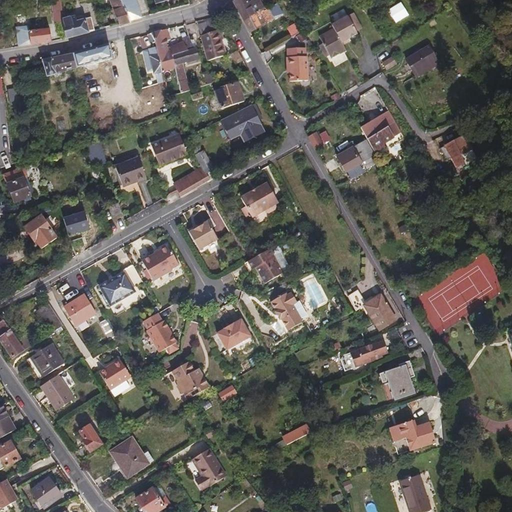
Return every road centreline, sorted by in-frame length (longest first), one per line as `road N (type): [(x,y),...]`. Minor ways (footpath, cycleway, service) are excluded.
road 1 (unclassified): [(296,135),(473,419),(511,420)]
road 2 (unclassified): [(511,91),(424,139),(381,78),(296,135)]
road 3 (tertiary): [(219,0),(72,47),(0,58)]
road 4 (unclassified): [(166,215),(0,308)]
road 5 (residential): [(105,511),(0,363)]
road 6 (unclassified): [(219,0),(296,135)]
road 7 (unclassified): [(296,135),(284,150),(166,215)]
